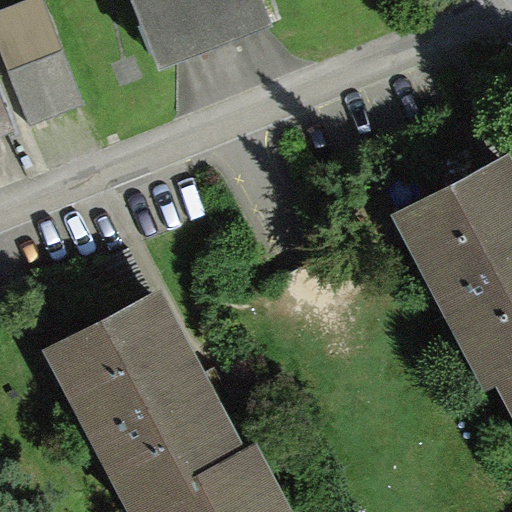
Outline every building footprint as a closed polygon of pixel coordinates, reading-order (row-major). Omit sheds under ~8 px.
[(45,0),(22,0),(0,9),(0,51),(30,126),(88,102),(45,0)] [(250,0),(137,0),(162,62),(260,23),(250,0)] [(0,96),(0,134),(13,129),(0,96)] [(511,162),(509,157),(397,217),(484,390),(496,384),(511,375),(511,162)] [(163,288),(42,351),(128,511),(162,511),(206,489),(199,478),(249,452),(163,288)] [(511,375),(496,384),(511,413),(511,375)] [(206,489),(162,511),(291,511),(258,447),(249,452),(199,478),(206,489)]
